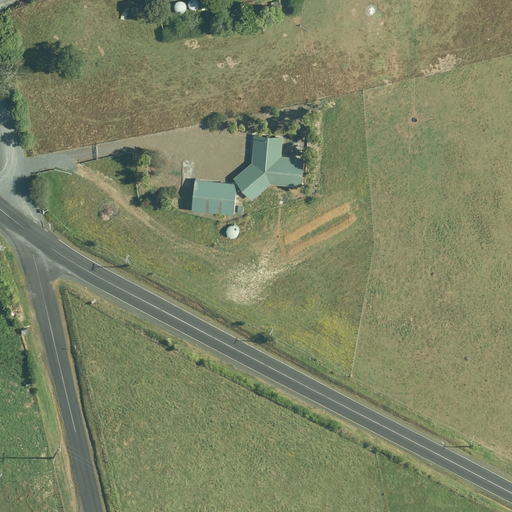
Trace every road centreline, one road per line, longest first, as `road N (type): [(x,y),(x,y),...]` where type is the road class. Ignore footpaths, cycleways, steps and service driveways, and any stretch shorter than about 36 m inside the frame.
road 1 (unclassified): [(28,232),(104,281),(511,493)]
road 2 (unclassified): [(28,232),(94,511)]
road 3 (unclassified): [(0,108),(28,232)]
